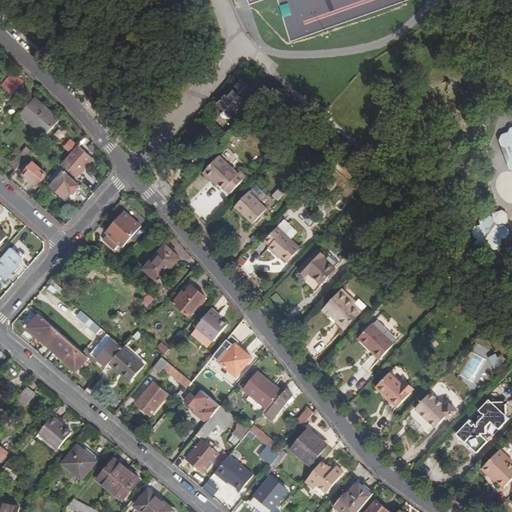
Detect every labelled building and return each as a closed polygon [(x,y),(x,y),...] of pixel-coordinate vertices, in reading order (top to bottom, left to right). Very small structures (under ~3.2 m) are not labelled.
[(13,94),(24,81),(13,72),(2,84),(13,94)] [(251,100),(258,91),(243,79),(236,88),(251,100)] [(227,96),(219,105),(232,117),(245,101),(233,90),(228,97),(227,96)] [(20,113),(45,137),(59,121),(35,98),(20,113)] [(61,164),(85,186),(91,179),(81,170),(79,173),(72,167),(79,160),(86,167),(93,159),(78,145),(61,164)] [(230,162),(235,157),(228,149),(223,154),(230,162)] [(9,165),(15,169),(24,159),(19,154),(9,165)] [(213,178),(218,183),(225,189),(239,174),(218,155),(201,173),(210,180),(213,178)] [(36,184),(46,172),(33,161),(22,173),(36,184)] [(167,170),(157,161),(152,165),(163,175),(167,170)] [(64,198),(70,192),(72,194),(75,194),(80,189),(79,184),(63,171),(50,185),(64,198)] [(234,206),(243,214),(245,213),(249,216),(247,218),(252,223),(266,208),(249,191),(234,206)] [(116,250),(120,245),(125,249),(144,226),(126,210),(102,239),(116,250)] [(503,222),(504,220),(502,215),(498,212),(492,213),(490,215),(487,212),(481,213),(478,218),(479,222),(475,223),(472,228),(474,235),(477,237),(475,240),(477,246),(482,249),(487,247),(489,244),(493,246),(499,244),(501,241),(500,236),(504,235),(508,229),(506,224),(503,222)] [(267,247),(274,254),(276,251),(280,255),(286,261),(299,248),(281,232),(280,233),(274,228),(264,239),(269,245),(267,247)] [(0,245),(8,236),(0,229),(0,245)] [(150,274),(158,281),(179,258),(165,246),(149,263),(148,269),(149,271),(150,274)] [(12,248),(0,261),(0,275),(4,279),(23,257),(12,248)] [(320,283),(332,270),(320,259),(322,257),(315,250),(297,268),(304,275),(308,271),(320,283)] [(206,297),(193,285),(186,293),(184,291),(175,302),(191,315),(206,297)] [(354,300),(341,288),(322,309),(329,315),(331,313),(337,319),(336,320),(344,327),(361,311),(352,303),(354,300)] [(82,311),(69,300),(64,305),(77,316),(82,311)] [(218,317),(220,315),(213,308),(196,328),(214,343),(228,325),(221,319),(218,317)] [(106,333),(82,311),(77,316),(102,338),(106,333)] [(77,371),(88,358),(43,318),(31,332),(77,371)] [(357,338),(368,349),(370,347),(380,357),(393,343),(371,323),(357,338)] [(108,366),(123,349),(124,348),(114,340),(98,358),(108,366)] [(227,350),(218,360),(236,377),(252,358),(237,345),(230,352),(227,350)] [(370,347),(368,349),(378,359),(380,357),(370,347)] [(118,370),(131,381),(144,366),(123,349),(108,366),(116,372),(118,370)] [(489,358),(496,368),(504,364),(497,353),(489,358)] [(472,382),(484,359),(473,354),(461,377),(472,382)] [(178,380),(183,375),(163,357),(158,363),(178,380)] [(118,370),(116,372),(129,383),(131,381),(118,370)] [(397,406),(410,391),(409,391),(413,387),(406,381),(402,384),(388,371),(375,385),(376,387),(390,400),(397,406)] [(244,390),(267,409),(281,392),(258,373),(244,390)] [(169,396),(154,384),(137,405),(152,417),(169,396)] [(35,392),(26,385),(10,405),(19,412),(35,392)] [(208,394),(215,400),(220,395),(213,389),(208,394)] [(288,403),(293,397),(294,396),(287,390),(266,416),(273,421),(288,403)] [(220,407),(221,407),(202,391),(196,398),(191,394),(185,401),(192,406),(196,410),(194,412),(200,418),(205,413),(211,418),(220,407)] [(432,391),(418,405),(421,407),(418,410),(436,427),(452,410),(455,413),(458,410),(449,402),(447,405),(432,391)] [(469,421),(460,431),(463,434),(464,437),(462,440),(477,454),(487,443),(500,430),(491,423),(499,422),(506,414),(506,403),(497,403),(493,406),(491,403),(488,401),(478,411),(482,415),(486,415),(486,417),(476,417),(476,428),(474,428),(474,425),(469,421)] [(296,424),(301,428),(314,413),(309,408),(296,424)] [(200,418),(206,424),(211,418),(205,413),(200,418)] [(491,423),(500,430),(508,421),(506,419),(506,414),(499,422),(491,423)] [(51,417),(37,433),(56,449),(70,433),(61,425),(51,417)] [(206,424),(181,454),(203,473),(218,455),(202,441),(217,423),(211,418),(206,424)] [(238,422),(230,442),(240,446),(248,426),(238,422)] [(283,451),(254,426),(249,431),(261,441),(266,446),(279,456),(283,451)] [(310,430),(308,432),(317,439),(315,441),(325,449),(328,445),(310,430)] [(311,465),(325,449),(315,441),(317,439),(308,432),(293,450),(311,465)] [(253,451),(258,456),(266,446),(261,441),(253,451)] [(0,460),(8,451),(2,446),(0,444),(0,460)] [(79,444),(76,447),(94,462),(96,459),(79,444)] [(272,464),(279,456),(266,446),(258,456),(271,466),(272,464)] [(79,480),(94,462),(76,447),(61,465),(79,480)] [(494,477),(497,479),(504,487),(511,478),(511,459),(501,449),(482,469),(492,479),(494,477)] [(272,464),(276,467),(286,454),(283,451),(279,456),(272,464)] [(254,477),(229,456),(216,472),(228,482),(241,492),(254,477)] [(99,476),(112,486),(125,470),(113,459),(99,476)] [(323,462),(306,482),(316,490),(318,487),(327,494),(328,495),(344,474),(336,467),(333,471),(323,462)] [(137,480),(125,470),(112,486),(123,496),(137,480)] [(226,484),(228,482),(216,472),(214,474),(226,484)] [(272,479),(256,497),(261,500),(255,507),(260,511),(280,511),(275,507),(287,492),(272,479)] [(356,483),(349,492),(352,495),(360,486),(356,483)] [(344,511),(360,511),(373,497),(360,486),(352,495),(349,492),(337,506),(344,511)] [(133,505),(140,511),(169,511),(170,511),(146,490),(133,505)] [(281,507),(284,509),(293,498),(290,496),(281,507)] [(251,504),(255,507),(261,500),(256,497),(251,504)] [(75,511),(90,511),(93,509),(73,498),(65,507),(75,511)] [(389,511),(377,502),(368,511),(389,511)] [(0,511),(17,511),(19,508),(0,503),(0,511)]
